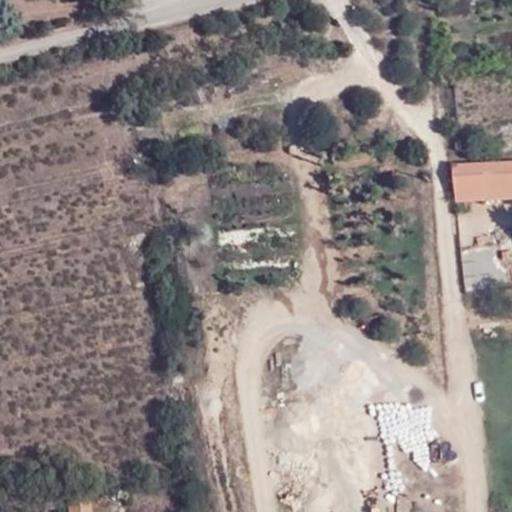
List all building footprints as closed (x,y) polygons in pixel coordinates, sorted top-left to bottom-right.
[(511,70),(448,77),(449,117),(511,111),(511,70)] [(117,113),(0,139),(0,185),(126,157),(117,113)] [(511,130),(497,132),(498,153),(511,152),(511,130)] [(511,161),(455,164),(459,202),(511,197),(511,161)] [(131,173),(0,200),(0,245),(140,215),(131,173)] [(117,246),(0,268),(0,306),(124,283),(123,278),(117,246)] [(138,292),(0,318),(0,364),(146,336),(138,292)] [(150,342),(0,371),(0,418),(159,388),(150,342)] [(88,511),(87,493),(43,496),(43,509),(66,507),(66,511),(88,511)]
